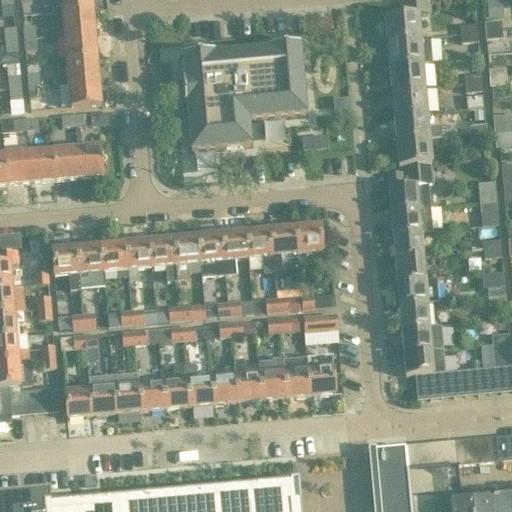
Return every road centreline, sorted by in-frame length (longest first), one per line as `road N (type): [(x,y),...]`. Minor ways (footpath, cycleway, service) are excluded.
road 1 (residential): [(375,433),(353,195),(140,214)]
road 2 (residential): [(140,214),(122,11)]
road 3 (residential): [(0,227),(140,214)]
road 4 (residential): [(375,433),(511,417)]
road 5 (residential): [(122,11),(254,0)]
